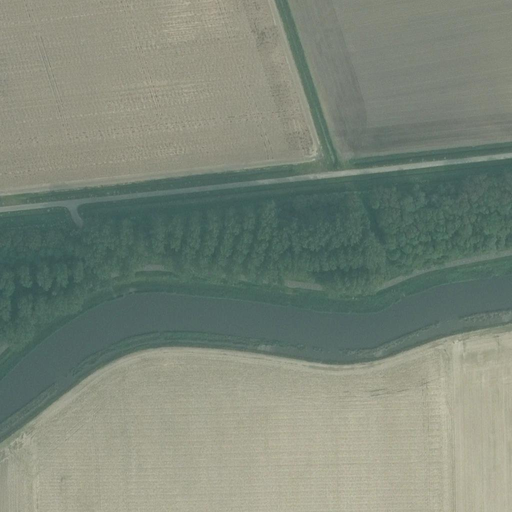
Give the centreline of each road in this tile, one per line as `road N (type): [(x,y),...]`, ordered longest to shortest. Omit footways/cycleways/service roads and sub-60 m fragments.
road 1 (unclassified): [(0,210),(511,155)]
road 2 (track): [(192,271),(90,234),(71,202)]
